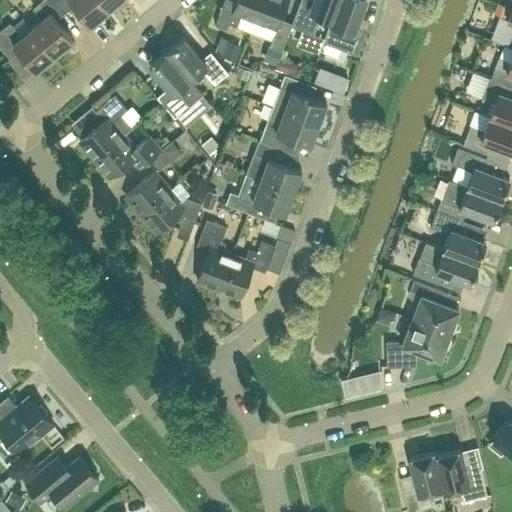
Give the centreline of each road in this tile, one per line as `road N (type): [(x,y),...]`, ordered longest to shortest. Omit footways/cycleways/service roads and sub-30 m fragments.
road 1 (residential): [(211,367),(290,293),(398,0)]
road 2 (residential): [(267,444),(446,398),(478,379),(511,293)]
road 3 (unclassified): [(211,367),(12,133)]
road 4 (residential): [(28,336),(176,511)]
road 5 (residential): [(171,0),(12,133)]
